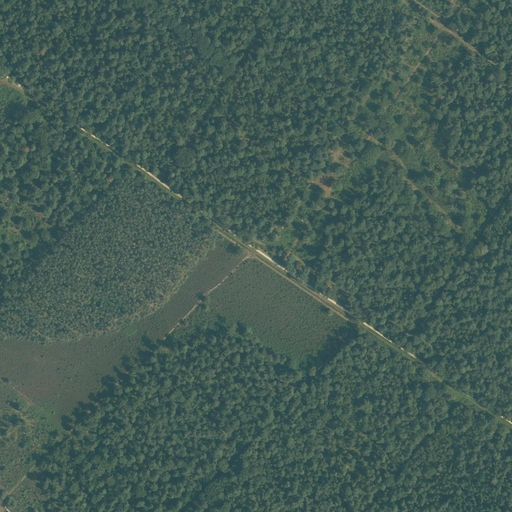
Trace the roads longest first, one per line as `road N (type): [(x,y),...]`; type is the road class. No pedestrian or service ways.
road 1 (track): [(511,427),(154,184)]
road 2 (track): [(0,377),(175,511)]
road 3 (track): [(154,184),(0,76)]
road 4 (track): [(461,392),(362,511)]
road 5 (track): [(511,73),(404,0)]
road 6 (track): [(229,75),(161,176)]
